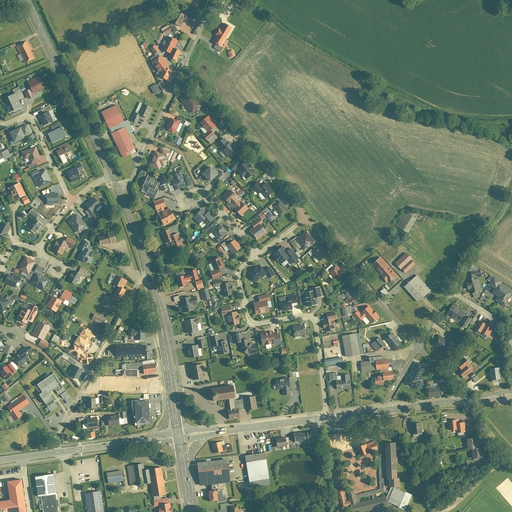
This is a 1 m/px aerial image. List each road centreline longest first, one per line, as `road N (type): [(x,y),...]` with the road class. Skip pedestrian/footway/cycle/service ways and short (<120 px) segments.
road 1 (residential): [(258,252),(243,264),(237,285),(244,312),(255,324),(306,317),(326,417)]
road 2 (residential): [(148,277),(94,364),(55,453)]
road 3 (secondary): [(110,173),(25,0)]
road 4 (residential): [(179,73),(304,217)]
road 5 (residential): [(304,217),(416,347)]
road 6 (secondary): [(176,437),(148,277)]
road 7 (tertiary): [(176,437),(326,417)]
road 8 (residential): [(121,195),(179,73)]
road 9 (residential): [(70,201),(30,118),(0,127)]
